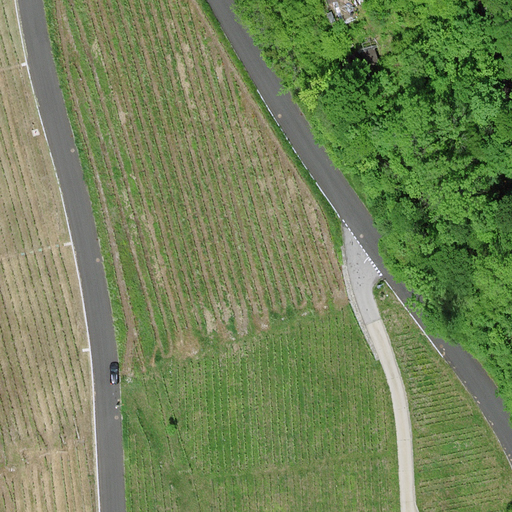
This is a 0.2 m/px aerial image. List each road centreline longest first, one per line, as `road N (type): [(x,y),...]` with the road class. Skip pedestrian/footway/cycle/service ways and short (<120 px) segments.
road 1 (unclassified): [(113,511),(105,355),(88,250),(30,0)]
road 2 (unclassified): [(409,511),(398,395),(363,296),(372,236)]
road 3 (unclassified): [(221,0),(372,236)]
road 4 (unclassified): [(372,236),(511,435)]
